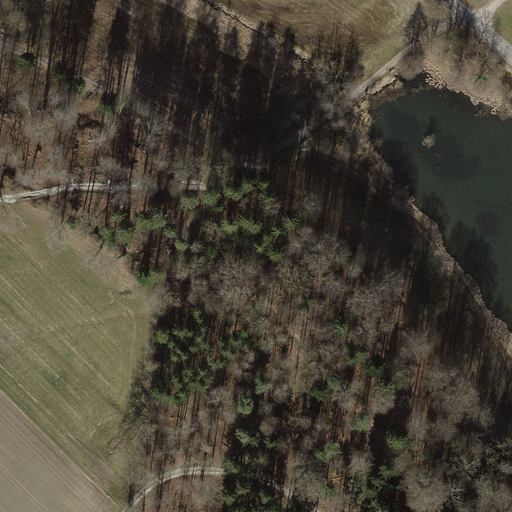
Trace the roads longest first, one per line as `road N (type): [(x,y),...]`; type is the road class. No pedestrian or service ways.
road 1 (track): [(0,45),(262,163)]
road 2 (track): [(0,199),(100,186),(225,188),(262,163)]
road 3 (track): [(262,163),(433,30),(468,18)]
road 4 (track): [(129,511),(153,483),(186,469),(258,477),(316,511)]
road 5 (track): [(0,382),(123,511)]
